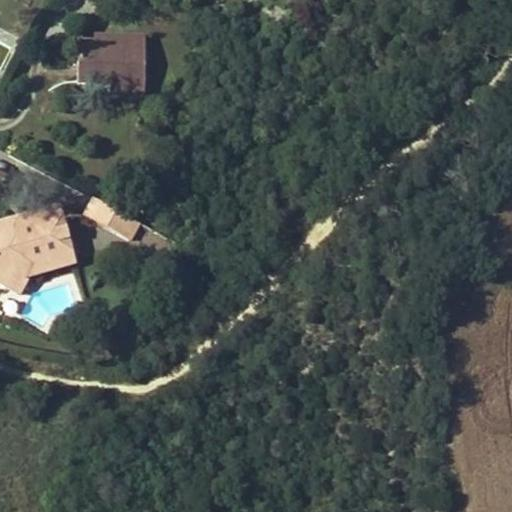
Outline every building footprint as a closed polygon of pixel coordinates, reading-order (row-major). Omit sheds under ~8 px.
[(144,94),(145,40),(94,39),(93,46),(78,46),(77,83),(111,83),(123,83),(123,94),(144,94)] [(123,94),(123,83),(111,83),(111,94),(123,94)] [(139,224),(94,199),(84,218),(128,241),(139,224)] [(68,243),(58,208),(21,218),(15,230),(7,232),(0,228),(0,282),(7,287),(16,269),(35,265),(39,267),(71,256),(71,254),(68,243)] [(15,230),(21,218),(0,224),(0,228),(7,232),(15,230)] [(76,253),(73,242),(68,243),(71,254),(76,253)] [(19,293),(29,275),(73,263),(71,256),(39,267),(35,265),(16,269),(7,287),(19,293)] [(6,498),(26,506),(38,477),(18,469),(6,498)]
